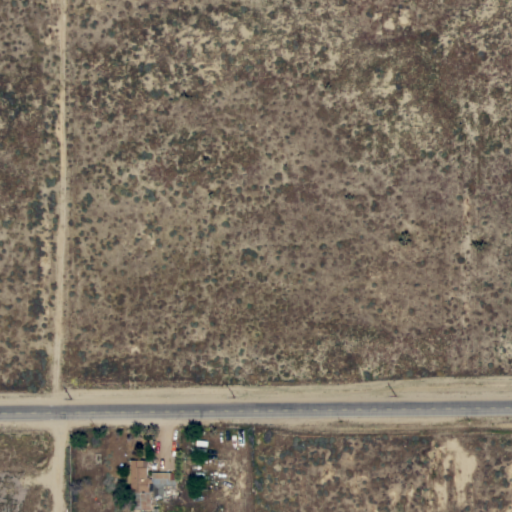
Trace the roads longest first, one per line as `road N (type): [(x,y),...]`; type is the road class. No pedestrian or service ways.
road 1 (primary): [(511,406),(0,411)]
road 2 (residential): [(60,0),(56,511)]
